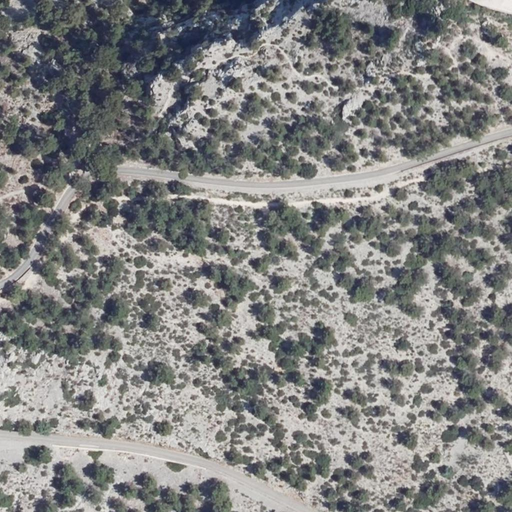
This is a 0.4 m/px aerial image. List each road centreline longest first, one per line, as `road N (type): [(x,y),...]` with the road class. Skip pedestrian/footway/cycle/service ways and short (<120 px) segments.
road 1 (unclassified): [(0,285),(21,272),(68,194),(110,168),(305,182),(385,171),(511,131)]
road 2 (unclassified): [(312,511),(164,451),(0,432)]
